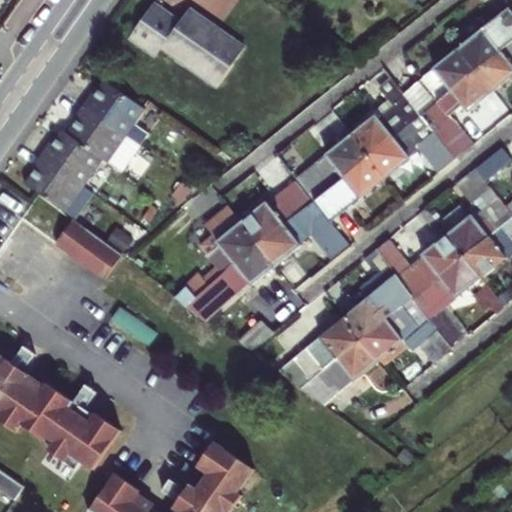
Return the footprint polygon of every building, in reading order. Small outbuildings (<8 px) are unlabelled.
[(189,9),(182,18),(178,24),(169,18),(173,12),(156,0),(131,35),(157,53),(164,43),(192,63),(190,66),(216,84),(244,45),(220,28),(218,30),(189,9)] [(511,41),(511,9),(510,8),(462,47),(478,68),(511,41)] [(182,18),(173,12),(169,18),(178,24),(182,18)] [(511,41),(478,68),(496,90),(511,76),(511,41)] [(462,47),(439,65),(456,86),(478,68),(462,47)] [(456,86),(443,97),(441,99),(428,109),(444,128),(439,130),(461,158),(478,144),(453,114),(468,103),(472,109),(496,90),(478,68),(456,86)] [(379,114),(354,134),(371,155),(409,124),(425,112),(397,78),(387,86),(396,98),(402,105),(383,120),(379,114)] [(94,91),(85,105),(127,136),(146,109),(142,106),(106,80),(97,93),(94,91)] [(396,98),(378,113),(379,114),(383,120),(402,105),(396,98)] [(65,127),(63,130),(103,159),(119,171),(139,144),(127,136),(85,105),(77,115),(81,118),(72,131),(65,127)] [(409,124),(371,155),(388,177),(413,157),(412,153),(420,146),(439,130),(434,124),(431,121),(425,112),(409,124)] [(103,159),(63,130),(55,141),(52,139),(41,154),(84,185),(103,159)] [(439,130),(420,146),(442,174),(461,158),(439,130)] [(299,178),(316,200),(371,155),(354,134),(299,178)] [(503,148),(477,168),(486,179),(511,158),(503,148)] [(26,182),(74,217),(75,218),(94,193),(84,185),(41,154),(34,164),(37,166),(26,182)] [(371,155),(316,200),(333,222),(388,177),(371,155)] [(472,202),(492,187),(486,179),(477,168),(458,184),(472,202)] [(245,221),(263,243),(316,200),(299,178),(245,221)] [(448,235),(466,258),(511,220),(511,211),(507,206),(499,196),(448,235)] [(316,200),(263,243),(280,265),(304,245),(302,243),(315,232),(337,260),(353,248),(337,227),(333,222),(316,200)] [(212,253),(227,272),(263,243),(245,221),(232,205),(208,225),(223,245),(212,253)] [(443,229),(427,209),(422,214),(437,233),(443,229)] [(337,227),(353,248),(367,237),(366,236),(351,216),(337,227)] [(75,218),(74,217),(55,245),(103,279),(122,252),(75,218)] [(511,220),(466,258),(482,277),(511,253),(511,220)] [(390,263),(417,297),(466,258),(448,235),(424,254),(425,257),(415,265),(393,238),(378,249),(390,263)] [(263,243),(227,272),(188,304),(208,319),(253,282),(255,284),(280,265),(263,243)] [(466,258),(417,297),(430,314),(432,317),(454,344),(466,335),(445,307),(482,277),(466,258)] [(348,316),(366,339),(390,320),(417,297),(390,263),(362,286),(371,297),(348,316)] [(417,297),(390,320),(405,338),(428,320),(432,317),(430,314),(417,297)] [(366,339),(348,316),(290,364),(315,380),(329,369),(366,339)] [(266,317),(237,341),(254,352),(278,332),(266,317)] [(432,317),(428,320),(433,327),(419,339),(436,361),(455,345),(454,344),(432,317)] [(366,339),(381,357),(405,338),(390,320),(366,339)] [(366,339),(329,369),(315,380),(306,387),(327,401),(341,391),(344,387),(352,381),(381,357),(366,339)] [(44,455),(59,465),(68,454),(79,461),(91,470),(120,431),(95,413),(92,416),(88,422),(68,409),(73,403),(46,383),(43,386),(26,374),(21,382),(1,368),(6,360),(0,356),(0,409),(2,410),(0,413),(0,423),(14,433),(20,425),(43,441),(45,438),(52,443),(44,455)] [(26,374),(6,360),(1,368),(21,382),(26,374)] [(92,416),(73,403),(68,409),(88,422),(92,416)] [(216,511),(218,510),(222,511),(229,511),(239,499),(234,495),(250,471),(211,444),(193,468),(195,470),(182,487),(189,492),(185,498),(184,496),(175,507),(178,509),(175,511),(142,511),(145,508),(148,504),(134,495),(136,491),(112,474),(86,511),(216,511)] [(68,454),(59,465),(71,473),(79,461),(68,454)] [(166,511),(151,511),(145,508),(142,511),(175,511),(178,509),(175,507),(184,496),(185,498),(189,492),(182,487),(167,508),(168,510),(166,511)]
